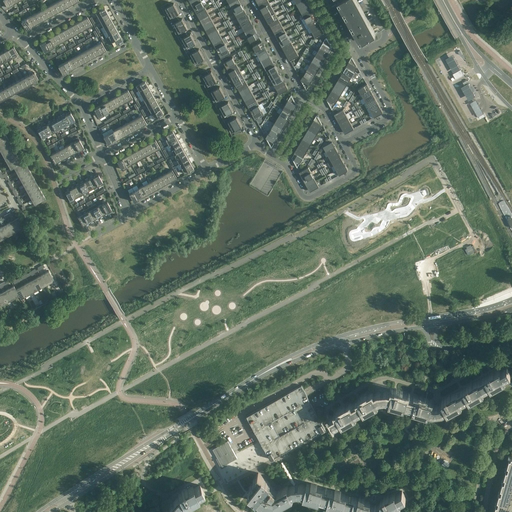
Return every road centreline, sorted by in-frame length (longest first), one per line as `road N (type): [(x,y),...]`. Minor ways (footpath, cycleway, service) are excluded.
road 1 (motorway): [(511,123),(0,399)]
road 2 (motorway): [(0,434),(511,158)]
road 3 (motorway): [(0,424),(511,149)]
road 4 (motorway): [(511,137),(0,412)]
road 5 (motorway): [(511,117),(0,388)]
road 6 (motorway): [(112,391),(511,176)]
road 7 (primary): [(45,511),(265,372)]
road 8 (primary): [(430,319),(341,336),(265,372)]
road 9 (residential): [(344,144),(305,98),(248,0)]
road 10 (primary): [(265,372),(343,343),(431,326)]
road 11 (residential): [(179,0),(259,143)]
road 12 (motorway): [(0,459),(112,391)]
road 13 (secondary): [(440,0),(511,109)]
road 14 (motorway): [(0,449),(112,391)]
